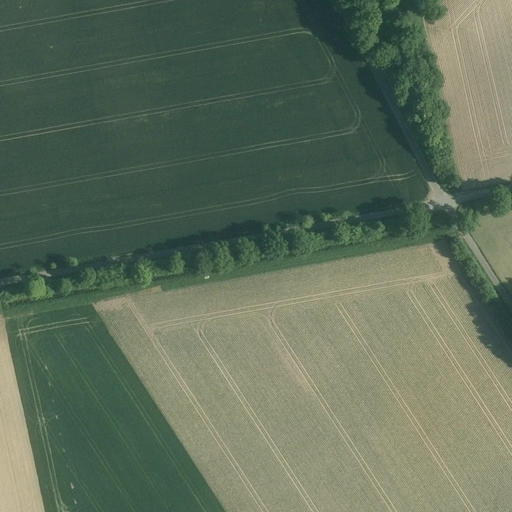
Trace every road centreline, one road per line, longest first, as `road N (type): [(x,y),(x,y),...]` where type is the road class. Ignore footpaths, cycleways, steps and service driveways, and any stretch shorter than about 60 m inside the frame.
road 1 (unclassified): [(0,278),(442,197)]
road 2 (unclassified): [(333,0),(442,197)]
road 3 (unclassified): [(442,197),(511,305)]
